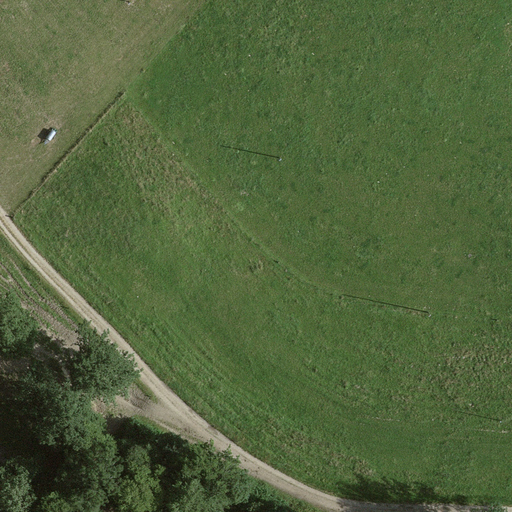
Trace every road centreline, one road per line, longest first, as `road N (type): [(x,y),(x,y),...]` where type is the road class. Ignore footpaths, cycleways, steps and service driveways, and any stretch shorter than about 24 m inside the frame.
road 1 (track): [(0,213),(30,257),(191,425),(259,472),(354,511)]
road 2 (track): [(124,511),(0,466)]
